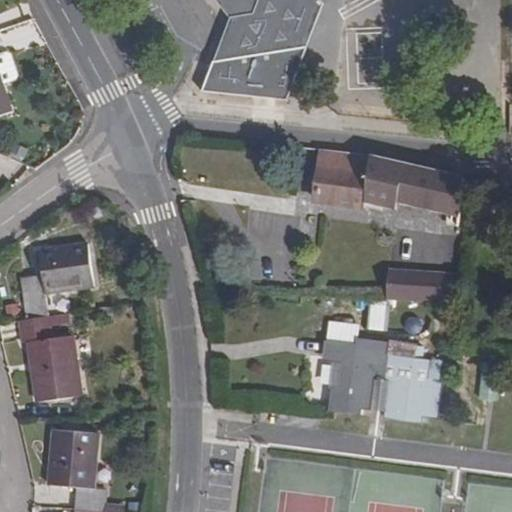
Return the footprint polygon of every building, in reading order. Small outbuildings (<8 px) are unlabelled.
[(214,0),(230,19),(214,63),(213,62),(201,92),(287,101),(308,48),(306,48),(323,4),(319,0),(214,0)] [(5,81),(19,79),(15,52),(0,54),(5,81)] [(0,113),(13,109),(0,70),(0,113)] [(321,150),(315,203),(365,207),(365,206),(370,207),(371,197),(460,208),(464,177),(370,156),(321,150)] [(25,273),(30,318),(51,316),(48,293),(96,286),(91,245),(44,252),(45,269),(25,273)] [(389,271),(388,301),(463,305),(463,276),(389,271)] [(372,300),(370,329),(391,330),(392,301),(372,300)] [(30,318),(22,319),(24,341),(33,341),(41,400),(81,395),(74,336),(53,337),(51,316),(30,318)] [(388,355),(388,350),(389,343),(357,340),(356,345),(356,348),(354,361),(343,359),(338,389),(332,388),(329,413),(361,417),(362,411),(371,412),(375,381),(390,384),(386,414),(385,420),(422,426),(423,418),(439,419),(443,382),(429,379),(431,362),(388,355)] [(354,361),(356,348),(356,345),(325,341),(324,347),(323,362),(342,364),(343,359),(354,361)] [(375,381),(371,412),(386,414),(390,384),(375,381)] [(76,486),(74,509),(103,510),(105,488),(92,487),(96,434),(55,431),(51,484),(76,486)]
